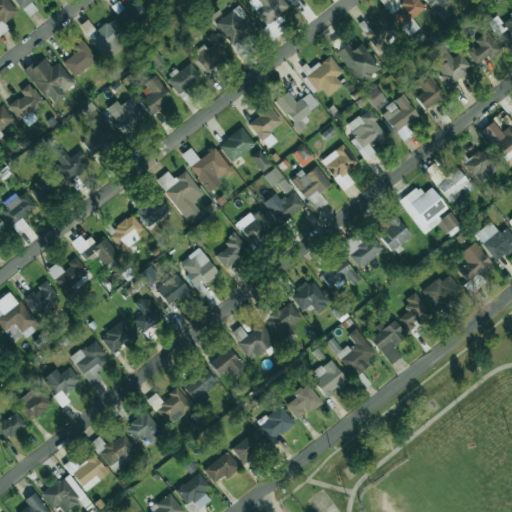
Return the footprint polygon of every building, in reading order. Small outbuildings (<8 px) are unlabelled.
[(17,12),(7,0),(0,0),(0,32),(4,29),(1,25),(17,12)] [(13,0),(20,9),(32,0),(13,0)] [(289,8),(283,0),(248,0),(247,1),(265,25),(289,8)] [(425,8),(418,0),(404,0),(390,11),(401,26),(425,8)] [(425,0),(440,20),(453,11),(444,0),(425,0)] [(117,13),(126,29),(145,17),(136,2),(117,13)] [(231,48),(257,33),(240,6),(215,21),(231,48)] [(506,47),(511,42),(511,14),(501,23),(496,16),(487,22),(506,47)] [(363,30),(372,47),(396,33),(386,17),(363,30)] [(99,54),(126,38),(114,19),(87,35),(99,54)] [(466,52),(477,67),(501,48),(487,31),(474,41),(476,44),(466,52)] [(206,37),(211,45),(195,55),(204,71),(227,57),(213,33),(206,37)] [(97,58),(84,42),(61,61),(74,77),(97,58)] [(346,43),(335,53),(362,84),(380,67),(358,44),(352,50),(346,43)] [(460,52),(451,58),(446,49),(435,56),(441,66),(436,68),(447,87),(472,73),(460,52)] [(325,98),(341,85),(335,77),(342,71),(329,55),(305,75),(325,98)] [(74,83),(57,62),(51,68),(43,57),(25,72),(53,106),(66,95),(63,92),(74,83)] [(175,93),(201,80),(193,64),(167,77),(175,93)] [(423,91),(415,98),(425,110),(443,95),(424,73),(415,81),(423,91)] [(172,99),(155,75),(144,83),(151,93),(140,101),(150,115),(172,99)] [(31,111),(43,102),(29,83),(19,90),(22,94),(9,105),(26,127),(37,119),(31,111)] [(383,101),(378,88),(366,93),(371,105),(383,101)] [(297,131),(310,122),(304,115),(318,104),(309,92),(296,102),(287,91),(274,101),(297,131)] [(396,133),(418,115),(402,95),(380,112),(396,133)] [(116,120),(113,123),(125,138),(147,120),(129,98),(120,105),(116,101),(106,108),(116,120)] [(0,130),(0,129),(13,120),(2,104),(0,105),(0,136),(3,134),(0,130)] [(247,123),(267,148),(276,141),(269,132),(282,122),(269,106),(247,123)] [(345,125),(366,158),(375,152),(372,147),(387,137),(369,109),(345,125)] [(511,156),(511,129),(509,125),(501,132),(492,121),(480,130),(505,162),(511,156)] [(100,131),(96,126),(81,139),(97,158),(117,142),(105,127),(100,131)] [(218,142),(229,161),(254,146),(243,127),(218,142)] [(321,158),(333,179),(356,166),(344,144),(321,158)] [(301,167),(313,158),(303,145),(291,153),(301,167)] [(501,165),(484,146),(463,164),(480,184),(501,165)] [(78,150),(69,158),(61,148),(52,155),(59,164),(55,167),(67,182),(89,163),(78,150)] [(260,172),(270,166),(261,150),(250,155),(260,172)] [(329,184),(316,165),(292,182),(305,201),(329,184)] [(291,189),(274,167),(266,173),(283,195),(291,189)] [(39,203),(62,184),(50,169),(27,188),(39,203)] [(436,184),(449,203),(462,194),(471,187),(459,169),(436,184)] [(447,208),(431,187),(422,194),(416,186),(398,201),(424,234),(440,221),(436,216),(447,208)] [(279,201),(274,194),(263,201),(277,224),(303,208),(294,191),(279,201)] [(0,209),(0,210),(11,225),(36,207),(24,192),(0,209)] [(134,210),(148,227),(169,211),(156,193),(134,210)] [(251,243),(272,227),(257,208),(236,224),(251,243)] [(458,223),(449,213),(436,223),(445,234),(458,223)] [(145,231),(130,214),(107,235),(123,252),(145,231)] [(411,236),(396,216),(376,231),(391,251),(411,236)] [(12,225),(18,235),(28,228),(22,218),(12,225)] [(511,235),(506,228),(499,233),(490,222),(474,233),(495,262),(511,250),(511,235)] [(119,255),(104,237),(96,243),(89,235),(75,247),(90,265),(97,259),(103,267),(119,255)] [(225,269),(248,250),(236,235),(213,254),(225,269)] [(358,268),(383,250),(372,235),(347,254),(358,268)] [(492,267),(475,241),(459,252),(465,263),(456,269),(466,284),(492,267)] [(178,264),(195,285),(202,279),(206,284),(219,273),(199,248),(178,264)] [(359,280),(344,257),(319,273),(328,287),(346,276),(351,284),(359,280)] [(87,273),(76,258),(62,269),(57,263),(47,271),(63,292),(87,273)] [(155,289),(167,305),(180,295),(184,299),(192,293),(175,273),(155,289)] [(439,281),(438,278),(421,289),(435,310),(461,294),(449,274),(439,281)] [(290,297),(302,311),(310,304),(318,313),(330,302),(309,279),(290,297)] [(37,316),(60,299),(46,280),(36,287),(37,288),(23,298),(37,316)] [(409,310),(398,317),(407,331),(431,317),(416,291),(402,299),(409,310)] [(21,333),(36,321),(19,301),(14,305),(5,295),(0,299),(0,324),(5,331),(14,324),(21,333)] [(133,303),(141,313),(132,320),(143,333),(162,318),(143,295),(133,303)] [(280,340),(303,319),(287,301),(264,322),(280,340)] [(393,345),(405,337),(393,318),(376,328),(379,332),(370,337),(388,365),(400,357),(393,345)] [(109,352),(134,337),(124,321),(99,336),(109,352)] [(247,359),(274,343),(262,323),(245,333),(240,326),(231,332),(247,359)] [(347,334),(353,343),(337,353),(352,377),(368,367),(364,360),(373,354),(357,328),(347,334)] [(70,357),(90,386),(101,379),(95,371),(109,361),(94,340),(70,357)] [(234,377),(245,369),(228,347),(209,362),(220,376),(228,370),(234,377)] [(309,373),(325,397),(347,383),(331,359),(309,373)] [(80,381),(69,366),(59,374),(55,369),(41,379),(61,405),(67,401),(62,394),(80,381)] [(217,383),(205,368),(182,386),(199,406),(210,396),(206,391),(217,383)] [(292,392),(295,398),(286,403),(294,417),(306,410),(307,412),(321,404),(308,383),(292,392)] [(15,401),(29,421),(51,405),(37,385),(15,401)] [(147,400),(167,427),(193,407),(178,387),(161,400),(156,393),(147,400)] [(293,423),(279,405),(256,423),(270,441),(293,423)] [(163,434),(146,411),(124,428),(136,443),(144,436),(150,444),(163,434)] [(0,421),(0,440),(1,441),(25,426),(16,412),(0,421)] [(230,449),(243,464),(267,445),(254,430),(230,449)] [(110,469),(136,452),(123,433),(105,445),(99,436),(91,442),(110,469)] [(203,469),(214,484),(238,466),(227,451),(203,469)] [(71,459),(64,465),(85,491),(108,472),(93,454),(77,467),(71,459)] [(190,511),(193,511),(209,499),(203,491),(209,486),(198,472),(174,491),(190,511)] [(62,511),(63,511),(85,498),(69,474),(41,492),(52,510),(58,506),(62,511)] [(23,500),(27,506),(18,511),(48,511),(35,492),(23,500)] [(145,511),(180,511),(183,510),(170,493),(145,511)]
